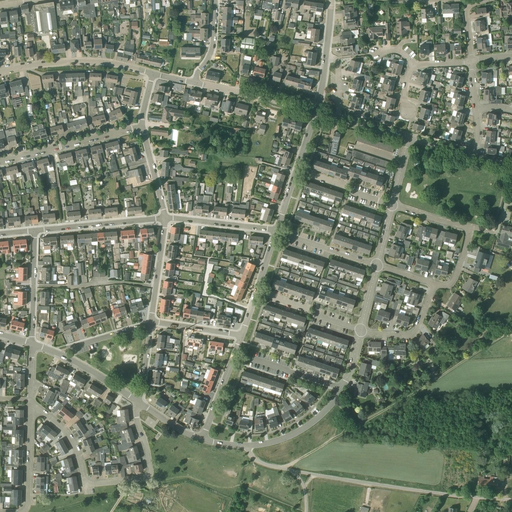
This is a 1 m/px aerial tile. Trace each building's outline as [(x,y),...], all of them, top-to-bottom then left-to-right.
[(63,11),(67,10),(66,0),(61,1),(61,2),(59,2),(60,8),(56,9),(57,16),(62,15),(63,11)] [(70,0),(67,0),(66,0),(67,10),(71,10),(73,13),(78,13),(77,6),(73,6),(73,0),(70,1),(70,0)] [(76,0),(78,6),(78,7),(83,6),(83,9),(85,18),(90,18),(89,13),(87,4),(85,4),(84,0),(76,0)] [(93,3),(97,2),(97,0),(89,0),(90,3),(87,4),(89,13),(95,12),(93,3)] [(109,14),(111,14),(109,0),(98,0),(99,3),(107,1),(109,14)] [(109,0),(111,14),(114,13),(112,3),(119,2),(118,0),(109,0)] [(271,10),(271,9),(272,0),(266,0),(266,1),(264,1),(263,8),(265,9),(265,8),(271,9),(271,10)] [(272,0),(271,9),(274,9),(277,10),(279,0),(272,0)] [(291,6),(292,0),(285,0),(284,5),(285,5),(284,9),(287,9),(287,6),(291,6)] [(298,8),(299,1),(296,0),(292,0),(291,6),(295,7),(294,11),(297,11),(298,8)] [(309,10),(311,2),(304,1),(302,13),(305,13),(306,9),(309,10)] [(28,12),(30,24),(32,24),(33,32),(57,29),(54,7),(53,2),(31,6),(32,12),(28,12)] [(324,4),(317,3),(316,11),(322,12),(324,4)] [(507,15),(511,14),(511,3),(507,4),(507,9),(503,9),(503,8),(499,9),(499,17),(504,17),(504,13),(507,13),(507,15)] [(459,13),(459,5),(460,5),(460,4),(448,5),(448,9),(451,9),(453,9),(453,13),(455,13),(456,17),(459,17),(459,13)] [(32,12),(31,6),(28,6),(27,5),(20,6),(21,14),(26,13),(28,24),(30,24),(28,12),(32,12)] [(342,10),(342,14),(357,12),(356,9),(354,9),(354,5),(344,6),(344,10),(342,10)] [(448,9),(448,5),(442,5),(443,13),(453,13),(453,9),(451,9),(448,9)] [(140,17),(140,13),(139,8),(135,8),(136,14),(130,14),(130,18),(140,17)] [(487,17),(490,16),(489,11),(486,11),(486,8),(477,9),(477,15),(482,14),(482,17),(487,17)] [(433,18),(433,15),(433,10),(430,10),(430,9),(421,9),(422,18),(433,18)] [(17,18),(18,18),(16,11),(9,12),(11,23),(14,22),(15,23),(18,22),(17,18)] [(358,19),(357,12),(342,14),(343,17),(346,16),(347,20),(346,20),(343,20),(358,19)] [(488,25),(487,17),(482,17),(479,18),(479,21),(474,21),(475,27),(488,25)] [(358,27),(358,19),(343,20),(344,29),(347,28),(346,27),(356,26),(356,27),(358,27)] [(405,23),(405,22),(397,22),(397,35),(407,34),(407,30),(410,30),(409,23),(405,23)] [(386,27),(368,28),(369,40),(376,40),(376,37),(383,37),(383,35),(390,35),(389,23),(385,23),(386,27)] [(489,34),(488,25),(475,27),(476,32),(481,32),(481,35),(489,34)] [(351,35),(351,32),(342,33),(342,36),(340,37),(340,40),(354,38),(354,35),(351,35)] [(101,34),(98,34),(98,37),(93,37),(94,50),(102,49),(101,34)] [(489,34),(481,35),(481,38),(476,38),(477,44),(486,43),(486,39),(489,39),(489,34)] [(78,50),(78,49),(77,43),(81,43),(80,36),(75,36),(74,41),(70,41),(71,50),(78,50)] [(241,48),(254,49),(255,39),(242,37),(241,48)] [(355,45),(354,38),(340,40),(340,43),(344,43),(344,46),(343,46),(343,47),(341,47),(355,45)] [(58,53),(57,45),(55,45),(55,40),(50,40),(51,53),(58,53)] [(111,41),(110,45),(106,44),(105,52),(113,53),(114,46),(113,45),(114,42),(111,41)] [(124,54),(127,55),(128,49),(129,49),(130,44),(129,44),(130,41),(126,41),(125,44),(123,51),(118,50),(116,60),(122,61),(124,54)] [(21,55),(20,47),(17,47),(16,42),(13,43),(15,56),(21,55)] [(429,54),(429,50),(432,50),(432,42),(426,42),(426,45),(420,46),(421,54),(424,53),(424,55),(429,54)] [(486,43),(477,44),(478,49),(483,49),(483,52),(490,51),(491,51),(490,45),(487,46),(486,43)] [(28,49),(25,49),(26,57),(33,56),(31,44),(27,44),(28,49)] [(122,61),(127,62),(128,55),(132,56),(134,45),(130,44),(129,49),(128,49),(127,55),(124,54),(122,61)] [(454,44),(450,44),(450,51),(454,51),(454,55),(461,55),(461,49),(462,49),(462,44),(457,44),(458,46),(454,46),(454,44)] [(356,51),(355,45),(341,47),(341,50),(344,50),(344,54),(347,53),(348,56),(358,55),(358,51),(356,51)] [(445,55),(445,45),(434,45),(434,50),(437,50),(437,55),(445,55)] [(192,57),(199,57),(199,48),(190,48),(181,48),(180,57),(187,57),(187,56),(190,56),(192,56),(192,57)] [(308,58),(316,59),(317,53),(305,51),(304,54),(308,54),(308,58)] [(145,52),(144,56),(139,55),(140,52),(138,52),(136,61),(149,64),(150,58),(151,54),(145,52)] [(280,58),(273,56),(271,65),(278,66),(280,58)] [(161,60),(150,58),(149,64),(160,67),(160,66),(161,66),(163,66),(164,63),(163,61),(161,61),(161,60)] [(393,68),(401,71),(403,65),(398,64),(399,61),(393,59),(392,62),(394,63),(393,68)] [(244,61),(242,72),(248,74),(250,66),(246,65),(247,62),(244,61)] [(264,78),(266,70),(261,69),(263,62),(260,62),(259,68),(255,67),(253,75),(264,78)] [(283,69),(281,68),(279,73),(275,72),(273,80),(280,82),(282,74),(283,69)] [(495,69),(487,69),(487,72),(482,72),(482,78),(491,78),(491,75),(494,75),(495,69)] [(430,80),(433,72),(427,70),(426,73),(421,72),(420,77),(430,80)] [(219,81),(220,74),(208,71),(206,79),(219,81)] [(450,79),(454,81),(462,83),(464,78),(459,76),(460,73),(454,71),(453,75),(451,74),(450,79)] [(293,77),(290,76),(291,72),(288,72),(285,83),(291,85),(293,77)] [(391,77),(385,75),(383,74),(382,77),(384,78),(383,83),(394,86),(395,81),(390,80),(391,77)] [(297,87),(300,79),(293,77),(291,85),(297,87)] [(365,82),(366,79),(360,77),(359,80),(354,79),(353,84),(361,86),(362,81),(365,82)] [(432,80),(430,80),(420,77),(418,82),(428,85),(427,88),(433,90),(434,87),(430,86),(432,80)] [(491,78),(482,78),(482,84),(486,84),(486,87),(489,87),(501,87),(494,87),(494,81),(491,81),(491,78)] [(304,88),(306,81),(300,79),(297,87),(304,88)] [(16,81),(19,94),(24,93),(21,80),(18,81),(18,80),(16,81)] [(19,94),(16,81),(9,83),(12,96),(19,94)] [(310,90),(312,83),(306,81),(304,88),(310,90)] [(449,88),(455,90),(456,87),(461,88),(462,83),(454,81),(452,86),(450,85),(449,88)] [(394,86),(383,83),(382,84),(381,87),(381,88),(381,89),(382,89),(381,92),(387,93),(388,90),(392,92),(394,86)] [(6,93),(9,92),(7,87),(5,88),(4,84),(0,85),(0,97),(0,99),(5,97),(7,96),(6,93)] [(169,91),(170,87),(159,86),(158,89),(159,89),(159,91),(164,92),(164,95),(162,95),(168,96),(170,96),(171,91),(169,91)] [(484,95),(493,95),(501,95),(501,87),(489,87),(489,90),(484,90),(484,95)] [(432,93),(433,90),(427,88),(426,91),(421,90),(420,95),(428,97),(432,98),(433,93),(432,93)] [(453,98),(464,101),(465,96),(460,94),(461,92),(455,90),(449,88),(448,91),(454,93),(453,98)] [(130,97),(136,99),(137,92),(125,89),(124,94),(130,95),(130,97)] [(187,94),(187,96),(186,102),(189,102),(189,100),(195,101),(197,90),(193,90),(191,90),(190,95),(188,95),(188,94),(187,94)] [(197,90),(195,101),(200,102),(199,104),(202,105),(204,97),(204,98),(201,98),(202,92),(200,92),(201,91),(197,90)] [(204,97),(202,105),(206,106),(206,104),(211,105),(214,94),(210,93),(210,94),(208,94),(207,99),(204,98),(204,97)] [(168,96),(162,95),(155,94),(154,101),(161,102),(167,103),(168,96)] [(221,101),(220,102),(218,101),(219,96),(217,96),(217,95),(214,94),(211,105),(214,105),(214,108),(219,109),(221,101)] [(365,100),(366,97),(360,95),(359,98),(354,96),(352,102),(360,104),(362,99),(365,100)] [(493,95),(484,95),(484,101),(489,101),(489,104),(497,104),(502,104),(502,100),(497,100),(497,99),(493,99),(493,95)] [(134,106),(136,99),(130,97),(129,100),(123,99),(122,103),(123,103),(122,105),(125,106),(125,104),(134,106)] [(15,99),(14,99),(10,100),(12,108),(16,107),(16,105),(22,103),(20,98),(15,99)] [(451,107),(457,108),(458,105),(462,107),(464,101),(453,98),(451,103),(452,104),(451,104),(448,103),(447,106),(451,107)] [(222,101),(221,106),(220,110),(224,111),(231,113),(234,102),(227,100),(226,102),(222,101)] [(359,109),(360,104),(352,102),(351,107),(355,108),(354,111),(360,113),(361,110),(359,109)] [(393,110),(394,104),(386,102),(385,107),(381,106),(380,109),(387,111),(387,108),(393,110)] [(235,111),(246,115),(249,106),(237,103),(235,111)] [(422,107),(420,113),(431,116),(432,116),(434,111),(432,111),(433,108),(427,106),(426,109),(422,107)] [(96,108),(97,112),(98,116),(100,124),(106,122),(103,111),(99,112),(98,108),(96,108)] [(123,115),(120,111),(119,108),(113,111),(117,118),(123,115)] [(177,110),(166,108),(164,108),(163,118),(149,116),(149,119),(162,121),(169,122),(171,115),(183,117),(184,111),(177,110)] [(111,121),(117,118),(113,111),(108,114),(111,121)] [(261,119),(264,120),(266,113),(262,112),(262,113),(258,112),(255,121),(260,122),(261,119)] [(430,121),(431,116),(420,113),(419,118),(423,119),(422,122),(429,124),(429,121),(430,121)] [(464,119),(455,117),(452,116),(450,121),(452,121),(451,124),(457,126),(458,123),(462,125),(464,119)] [(79,121),(78,118),(72,119),(74,130),(81,128),(79,121)] [(288,127),(290,120),(284,118),(282,125),(288,127)] [(87,127),(86,122),(85,119),(79,121),(81,128),(87,127)] [(500,120),(497,120),(488,119),(487,124),(492,125),(492,128),(498,129),(498,126),(499,126),(500,120)] [(294,129),(296,121),(290,120),(288,127),(287,131),(286,135),(289,136),(291,128),(294,129)] [(294,129),(301,131),(303,123),(296,121),(294,129)] [(47,137),(44,125),(42,125),(42,123),(37,125),(37,126),(40,138),(47,137)] [(454,129),(453,134),(461,136),(462,131),(456,129),(457,126),(451,124),(450,127),(454,129)] [(64,133),(62,128),(62,125),(56,126),(58,134),(64,133)] [(34,140),(40,138),(37,126),(31,128),(34,140)] [(56,126),(55,126),(52,127),(50,128),(52,136),(58,134),(56,126)] [(16,145),(15,140),(14,137),(18,136),(16,128),(12,129),(12,131),(9,132),(8,130),(5,131),(9,146),(16,145)] [(168,136),(168,130),(152,128),(152,134),(168,136)] [(501,129),(498,129),(492,128),(492,131),(487,130),(486,136),(497,137),(498,137),(499,132),(501,132),(501,129)] [(334,144),(329,143),(327,153),(336,156),(339,141),(341,133),(334,132),(333,140),(335,140),(334,144)] [(459,142),(461,136),(453,134),(451,139),(449,139),(448,142),(454,143),(455,140),(459,142)] [(500,146),(500,143),(500,138),(498,137),(497,137),(486,136),(485,142),(490,142),(490,145),(492,145),(500,146)] [(121,145),(119,145),(117,141),(111,142),(113,150),(116,149),(117,153),(120,152),(119,148),(122,148),(121,145)] [(109,151),(113,150),(111,142),(104,144),(106,149),(107,156),(110,155),(109,151)] [(487,148),(487,154),(496,155),(499,155),(499,152),(504,152),(505,147),(500,146),(492,145),(492,148),(487,148)] [(90,148),(91,153),(92,155),(94,154),(97,166),(98,168),(100,168),(99,167),(100,166),(100,165),(99,159),(96,146),(90,148)] [(130,155),(136,154),(134,147),(122,150),(124,154),(129,153),(130,155)] [(188,155),(188,153),(188,150),(172,149),(172,151),(168,151),(161,150),(160,156),(167,157),(168,153),(172,154),(172,153),(188,155)] [(293,153),(282,149),(281,152),(285,153),(283,157),(291,159),(293,153)] [(84,168),(83,163),(80,150),(75,151),(78,164),(80,163),(81,168),(84,168)] [(74,164),(72,157),(71,152),(64,154),(66,162),(70,161),(71,165),(74,164)] [(58,156),(59,160),(61,167),(63,167),(62,163),(66,162),(64,154),(58,156)] [(125,159),(126,164),(138,160),(136,154),(130,155),(130,158),(125,159)] [(291,159),(283,157),(282,161),(278,159),(277,162),(289,166),(291,159)] [(49,168),(53,167),(51,159),(48,160),(47,158),(42,160),(45,172),(48,172),(46,166),(49,165),(49,168)] [(46,178),(45,172),(42,160),(36,161),(38,168),(40,167),(43,178),(46,178)] [(313,162),(311,162),(309,167),(311,167),(311,168),(317,170),(320,162),(314,160),(313,162)] [(170,170),(176,170),(178,170),(178,171),(190,172),(190,169),(183,168),(175,167),(170,166),(170,162),(163,161),(162,167),(166,168),(170,169),(170,170)] [(320,162),(317,170),(323,172),(325,163),(320,162)] [(27,181),(30,180),(26,163),(21,165),(22,172),(25,171),(27,181)] [(331,165),(325,163),(323,172),(328,174),(331,165)] [(331,165),(328,174),(334,176),(337,167),(331,165)] [(350,166),(350,168),(348,171),(347,175),(353,177),(356,168),(350,166)] [(14,182),(14,180),(11,167),(5,169),(7,176),(9,175),(11,181),(12,181),(12,183),(14,182)] [(175,177),(176,170),(170,170),(170,169),(166,168),(162,167),(162,175),(169,176),(173,176),(173,180),(174,180),(182,181),(189,182),(189,178),(175,177)] [(343,169),(337,167),(334,176),(340,178),(343,169)] [(128,176),(128,178),(135,177),(142,175),(140,168),(128,171),(129,175),(128,176)] [(353,177),(359,179),(362,170),(356,168),(353,177)] [(343,169),(340,178),(346,180),(347,175),(348,171),(343,169)] [(367,172),(362,170),(359,179),(364,181),(367,172)] [(274,171),(273,174),(272,178),(276,179),(283,181),(285,175),(274,171)] [(364,181),(370,183),(373,174),(367,172),(364,181)] [(382,186),(383,183),(384,178),(382,177),(383,173),(380,172),(379,176),(376,184),(382,186)] [(379,176),(373,174),(370,183),(376,184),(379,176)] [(142,175),(135,177),(136,179),(130,180),(132,185),(143,182),(142,175)] [(272,178),(271,181),(262,178),(262,181),(266,183),(270,184),(274,185),(281,188),(283,181),(276,179),(272,178)] [(175,190),(175,187),(182,186),(182,181),(174,180),(174,184),(167,185),(168,191),(175,190)] [(309,194),(310,192),(313,184),(307,182),(303,192),(309,194)] [(319,186),(313,184),(310,192),(316,194),(319,186)] [(274,185),(272,191),(279,194),(281,188),(274,185)] [(321,198),(322,196),(325,188),(319,186),(316,194),(319,195),(318,197),(321,198)] [(322,196),(328,198),(331,190),(325,188),(322,196)] [(337,192),(331,190),(328,198),(334,200),(337,192)] [(279,194),(272,191),(270,195),(267,194),(266,196),(277,200),(279,194)] [(337,192),(334,200),(341,202),(343,194),(337,192)] [(203,201),(196,200),(195,212),(202,213),(203,201)] [(203,201),(202,213),(208,214),(210,202),(203,201)] [(134,214),(134,207),(131,208),(131,202),(126,202),(127,214),(134,214)] [(72,208),(74,220),(80,219),(79,203),(72,204),(72,206),(72,208)] [(221,207),(220,215),(227,216),(228,204),(225,204),(225,208),(221,207)] [(351,207),(345,205),(342,213),(349,215),(351,207)] [(74,220),(72,208),(72,206),(66,206),(67,220),(74,220)] [(239,209),(238,217),(245,218),(246,206),(244,206),(243,210),(239,209)] [(264,214),(272,216),(274,210),(263,206),(262,209),(260,213),(264,214)] [(349,215),(355,217),(357,209),(351,207),(349,215)] [(357,209),(355,217),(361,219),(363,211),(357,209)] [(294,219),(300,221),(303,213),(297,211),(294,219)] [(361,219),(367,221),(369,213),(363,211),(361,219)] [(309,215),(303,213),(300,221),(307,223),(309,215)] [(369,213),(367,221),(373,223),(376,215),(369,213)] [(264,214),(263,220),(262,220),(270,223),(272,216),(264,214)] [(307,223),(313,225),(315,217),(309,215),(307,223)] [(376,215),(373,223),(379,225),(382,217),(376,215)] [(321,219),(315,217),(313,225),(319,227),(321,219)] [(319,227),(325,229),(327,221),(321,219),(319,227)] [(334,223),(327,221),(325,229),(331,231),(334,223)] [(408,228),(410,229),(412,226),(402,222),(401,226),(399,225),(397,231),(407,234),(408,228)] [(511,227),(503,225),(501,233),(499,239),(498,239),(496,245),(509,248),(511,243),(511,227)] [(430,238),(432,228),(427,226),(424,236),(430,238)] [(432,228),(430,238),(435,239),(438,229),(432,228)] [(405,239),(407,234),(397,231),(395,236),(405,239)] [(446,232),(443,241),(449,243),(452,233),(446,232)] [(179,234),(171,233),(170,240),(178,241),(178,243),(183,244),(184,235),(179,234)] [(452,233),(449,243),(455,244),(457,235),(452,233)] [(335,234),(333,242),(339,244),(342,236),(335,234)] [(339,244),(345,246),(348,238),(342,236),(339,244)] [(354,240),(348,238),(345,246),(351,248),(354,240)] [(351,248),(357,250),(360,242),(354,240),(351,248)] [(366,244),(360,242),(357,250),(363,252),(366,244)] [(372,246),(366,244),(363,252),(369,254),(372,246)] [(391,249),(400,253),(402,247),(393,244),(391,249)] [(282,257),(282,258),(287,259),(290,251),(284,249),(282,257)] [(399,258),(400,253),(391,249),(389,255),(399,258)] [(176,252),(169,251),(168,258),(180,259),(180,257),(176,256),(176,252)] [(287,259),(293,261),(296,253),(290,251),(287,259)] [(486,263),(488,263),(490,255),(478,251),(475,262),(474,263),(475,263),(474,266),(484,269),(486,263)] [(143,260),(150,261),(151,255),(139,253),(139,256),(143,256),(143,260)] [(293,261),(299,263),(302,255),(296,253),(293,261)] [(434,256),(435,254),(433,254),(432,254),(430,262),(424,260),(421,270),(422,270),(422,271),(425,272),(425,271),(427,271),(428,267),(429,267),(430,265),(432,266),(433,264),(435,256),(434,256)] [(299,263),(305,265),(307,257),(302,255),(299,263)] [(420,259),(418,258),(416,268),(421,270),(424,260),(425,257),(422,256),(421,256),(420,259)] [(438,257),(435,256),(433,264),(436,265),(435,268),(436,269),(435,273),(436,274),(436,275),(437,275),(438,276),(439,275),(439,274),(440,275),(443,265),(440,264),(441,262),(440,261),(437,260),(438,257)] [(52,266),(51,257),(43,257),(43,262),(43,265),(42,265),(52,266)] [(249,262),(249,258),(241,257),(241,262),(243,263),(247,265),(246,268),(253,271),(255,265),(249,262)] [(305,265),(310,267),(313,258),(307,257),(305,265)] [(310,267),(316,269),(319,260),(313,258),(310,267)] [(331,259),(328,268),(334,270),(337,261),(331,259)] [(316,269),(322,271),(325,262),(319,260),(316,269)] [(334,270),(340,271),(343,263),(337,261),(334,270)] [(340,271),(345,273),(348,265),(343,263),(340,271)] [(345,273),(351,275),(354,267),(348,265),(345,273)] [(449,267),(448,266),(443,265),(440,275),(446,276),(449,267)] [(235,271),(239,273),(243,274),(250,277),(253,271),(246,268),(241,266),(240,270),(236,269),(235,271)] [(354,267),(351,275),(357,277),(360,268),(354,267)] [(360,268),(357,277),(363,279),(366,270),(360,268)] [(173,274),(174,270),(166,269),(165,276),(177,277),(177,275),(173,274)] [(240,280),(248,283),(250,277),(243,274),(240,280)] [(390,285),(385,283),(384,283),(382,288),(391,291),(393,286),(395,287),(395,285),(400,286),(401,281),(388,277),(387,280),(386,280),(391,282),(390,285)] [(462,288),(471,293),(477,282),(469,278),(467,283),(466,284),(465,283),(462,288)] [(230,283),(234,285),(238,286),(245,289),(248,283),(240,280),(237,279),(235,282),(231,281),(230,283)] [(280,281),(275,279),(274,279),(272,288),(277,290),(280,281)] [(283,291),(286,283),(287,281),(281,279),(280,281),(277,290),(283,291)] [(286,283),(283,291),(289,293),(292,285),(286,283)] [(292,285),(289,293),(295,295),(297,286),(292,285)] [(238,286),(235,292),(243,295),(245,289),(238,286)] [(297,286),(295,295),(300,297),(303,288),(297,286)] [(322,286),(321,289),(318,298),(324,300),(327,291),(328,288),(322,286)] [(171,288),(164,287),(163,294),(174,295),(175,289),(171,288)] [(86,298),(92,296),(89,288),(83,290),(86,298)] [(303,288),(300,297),(306,299),(309,290),(303,288)] [(388,300),(391,301),(393,295),(392,295),(393,292),(391,291),(382,288),(380,294),(384,295),(383,297),(380,296),(379,299),(388,302),(388,300)] [(411,289),(410,291),(411,292),(409,297),(418,300),(420,295),(416,293),(417,292),(411,289)] [(309,290),(306,299),(312,301),(315,292),(309,290)] [(333,293),(327,291),(324,300),(330,301),(333,293)] [(126,314),(124,304),(126,303),(123,292),(120,293),(121,299),(120,300),(121,303),(117,304),(118,308),(120,316),(126,314)] [(243,295),(235,292),(234,296),(230,294),(229,297),(240,302),(243,295)] [(330,301),(336,303),(338,295),(333,293),(330,301)] [(456,310),(463,298),(455,293),(454,293),(456,294),(453,299),(452,298),(447,305),(456,310)] [(344,297),(338,295),(336,303),(341,305),(344,297)] [(341,305),(347,307),(350,299),(344,297),(341,305)] [(407,302),(415,305),(416,306),(418,300),(409,297),(407,302)] [(356,301),(350,299),(347,307),(353,309),(356,301)] [(381,303),(376,319),(382,321),(385,311),(388,302),(379,299),(378,302),(381,303)] [(135,303),(132,304),(131,300),(128,301),(131,313),(137,311),(135,303)] [(135,303),(137,311),(144,309),(142,302),(135,303)] [(400,310),(399,310),(401,304),(398,303),(396,309),(394,315),(398,317),(396,323),(401,325),(405,315),(399,314),(400,310)] [(120,316),(118,308),(114,309),(113,305),(111,306),(114,317),(120,316)] [(205,308),(204,312),(203,320),(209,321),(210,318),(214,319),(215,313),(211,312),(211,309),(210,309),(210,306),(206,305),(205,308)] [(263,313),(269,315),(272,307),(266,305),(264,309),(263,309),(261,312),(263,313)] [(269,315),(275,317),(277,308),(272,307),(269,315)] [(98,314),(101,322),(107,320),(103,308),(101,309),(102,313),(98,314)] [(275,317),(280,319),(283,310),(277,308),(275,317)] [(405,315),(401,325),(407,327),(410,317),(408,316),(409,312),(412,313),(413,310),(407,308),(405,315)] [(280,319),(286,321),(289,312),(283,310),(280,319)] [(385,311),(382,321),(387,323),(390,313),(385,311)] [(286,321),(292,323),(295,314),(289,312),(286,321)] [(449,315),(447,314),(443,312),(440,316),(436,313),(436,314),(433,320),(431,319),(428,324),(437,329),(440,323),(443,325),(446,319),(447,320),(449,315)] [(98,314),(92,317),(95,324),(101,322),(98,314)] [(292,323),(298,324),(298,325),(301,316),(295,314),(292,323)] [(16,329),(18,322),(14,321),(15,317),(12,316),(9,328),(16,329)] [(89,326),(86,319),(83,320),(81,316),(79,317),(83,328),(89,326)] [(305,323),(305,322),(306,318),(301,316),(298,325),(298,324),(297,328),(305,330),(307,324),(305,323)] [(95,324),(92,317),(86,319),(89,326),(95,324)] [(22,331),(23,326),(25,319),(22,319),(21,323),(18,322),(16,329),(22,331)] [(68,325),(71,332),(77,330),(73,319),(71,320),(72,324),(68,325)] [(71,332),(68,325),(65,326),(63,322),(61,323),(64,334),(71,332)] [(45,337),(47,330),(48,325),(42,324),(39,335),(45,337)] [(47,330),(45,337),(52,339),(55,327),(52,327),(51,331),(47,330)] [(314,329),(309,327),(306,336),(312,338),(314,329)] [(320,331),(314,329),(312,338),(317,340),(320,331)] [(263,334),(255,331),(254,334),(256,335),(254,341),(260,343),(263,334)] [(317,340),(323,342),(326,333),(320,331),(317,340)] [(323,342),(329,344),(332,335),(326,333),(323,342)] [(268,336),(263,334),(260,343),(266,345),(268,336)] [(329,344),(335,346),(337,337),(332,335),(329,344)] [(416,342),(422,349),(429,342),(423,335),(420,337),(421,338),(416,342)] [(271,346),(274,338),(268,336),(266,345),(271,346)] [(335,346),(340,347),(343,339),(337,337),(335,346)] [(194,345),(195,339),(188,338),(187,348),(189,348),(190,345),(194,345)] [(280,340),(274,338),(271,346),(277,348),(280,340)] [(343,339),(340,347),(346,349),(349,341),(343,339)] [(283,350),(286,342),(280,340),(277,348),(283,350)] [(168,343),(165,342),(158,341),(157,348),(167,349),(168,343)] [(216,349),(217,342),(210,341),(209,351),(212,352),(212,348),(216,349)] [(292,343),(286,342),(283,350),(289,352),(292,343)] [(386,354),(387,347),(381,347),(381,343),(369,342),(368,351),(369,351),(369,354),(374,354),(374,351),(380,351),(380,354),(386,354)] [(294,354),(297,345),(292,343),(289,352),(294,354)] [(406,350),(406,344),(402,344),(402,346),(399,345),(394,345),(394,350),(395,350),(395,355),(406,356),(406,350)] [(4,355),(11,357),(13,349),(12,349),(6,348),(5,350),(4,350),(4,351),(5,351),(4,355)] [(13,349),(11,357),(10,359),(17,361),(20,351),(13,350),(13,349)] [(302,366),(305,358),(299,356),(296,364),(302,366)] [(311,360),(305,358),(302,366),(308,368),(311,360)] [(162,360),(155,359),(154,366),(165,368),(165,365),(161,364),(162,360)] [(308,368),(314,370),(316,362),(311,360),(308,368)] [(322,363),(316,362),(314,370),(319,372),(322,363)] [(319,372),(325,374),(328,365),(322,363),(319,372)] [(371,365),(362,363),(361,367),(360,374),(359,374),(363,375),(362,379),(368,380),(370,372),(371,368),(371,365)] [(49,374),(52,375),(54,376),(54,377),(57,379),(62,368),(57,365),(56,367),(53,366),(49,374)] [(334,367),(328,365),(325,374),(331,376),(334,367)] [(209,374),(216,376),(218,370),(208,366),(207,369),(211,370),(209,374)] [(340,369),(339,369),(334,367),(331,376),(337,378),(340,369)] [(68,371),(62,368),(57,379),(59,380),(60,379),(62,377),(65,378),(68,371)] [(250,373),(248,372),(244,371),(240,382),(246,384),(247,381),(250,373)] [(250,373),(247,381),(253,383),(256,375),(250,373)] [(74,374),(70,381),(76,384),(80,377),(74,374)] [(213,382),(216,376),(209,374),(207,379),(213,382)] [(253,383),(259,385),(261,377),(256,375),(253,383)] [(80,377),(76,384),(74,388),(77,389),(79,386),(81,387),(85,380),(80,377)] [(259,385),(264,387),(267,378),(261,377),(259,385)] [(264,387),(270,389),(273,380),(267,378),(264,387)] [(211,387),(213,382),(207,379),(205,385),(211,387)] [(270,389),(276,391),(279,382),(273,380),(270,389)] [(24,381),(16,381),(16,387),(14,387),(13,393),(18,393),(19,388),(20,388),(20,389),(20,388),(23,388),(24,381)] [(67,381),(62,389),(61,392),(64,394),(67,390),(66,389),(70,382),(67,381)] [(369,383),(366,382),(361,381),(360,384),(357,383),(356,388),(357,388),(356,390),(355,389),(354,394),(365,397),(369,383)] [(276,391),(282,393),(285,384),(279,382),(276,391)] [(90,397),(96,387),(91,384),(87,390),(85,388),(83,390),(80,395),(83,397),(85,394),(90,397)] [(209,393),(211,387),(205,385),(204,388),(200,387),(199,389),(209,393)] [(96,387),(90,397),(93,399),(95,396),(97,397),(102,391),(96,387)] [(60,392),(57,390),(52,388),(51,391),(48,390),(46,393),(45,393),(46,393),(45,393),(44,395),(45,395),(56,400),(57,399),(56,398),(58,395),(59,395),(60,392)] [(76,402),(80,395),(83,390),(80,389),(76,397),(74,396),(72,399),(76,402)] [(296,391),(294,394),(300,399),(305,403),(307,400),(311,403),(315,398),(309,393),(306,396),(304,394),(302,396),(296,391)] [(103,401),(108,405),(113,398),(107,394),(103,401)] [(203,408),(206,402),(201,400),(202,397),(194,394),(193,397),(197,399),(195,405),(203,408)] [(297,405),(294,408),(292,410),(292,411),(294,413),(297,411),(299,414),(305,409),(303,407),(303,406),(303,407),(299,403),(298,402),(300,399),(294,394),(292,397),(295,400),(293,402),(297,405)] [(50,405),(50,404),(53,406),(56,400),(45,395),(44,399),(43,398),(41,400),(50,405)] [(58,413),(63,417),(68,411),(70,409),(65,405),(70,399),(67,397),(62,404),(64,405),(58,413)] [(160,397),(155,403),(163,409),(167,402),(160,397)] [(292,411),(292,410),(285,401),(283,403),(286,407),(282,410),(285,413),(282,415),(286,422),(293,418),(290,413),(292,411)] [(113,409),(113,410),(116,406),(112,404),(107,412),(109,414),(113,409)] [(181,413),(185,408),(179,404),(177,408),(172,405),(167,412),(170,414),(171,415),(171,414),(174,417),(178,411),(181,413)] [(201,414),(203,408),(195,405),(193,411),(188,409),(187,412),(195,415),(196,412),(201,414)] [(281,421),(279,416),(277,407),(273,408),(274,413),(267,415),(271,428),(278,425),(277,422),(281,421)] [(237,410),(236,416),(235,417),(229,415),(231,410),(228,409),(225,417),(227,418),(225,423),(232,425),(233,424),(234,424),(235,422),(238,423),(239,417),(241,411),(237,410)] [(73,415),(68,411),(63,417),(68,421),(73,415)] [(194,418),(195,415),(187,412),(185,418),(189,420),(188,423),(196,426),(199,420),(194,418)] [(263,421),(266,420),(266,414),(261,415),(256,415),(255,417),(255,419),(256,430),(264,429),(263,421)] [(242,417),(239,417),(238,423),(240,423),(239,428),(248,429),(249,424),(252,425),(253,416),(249,416),(249,422),(242,421),(242,417)] [(23,417),(11,417),(11,421),(12,421),(12,424),(7,424),(6,427),(14,427),(14,424),(15,424),(19,424),(19,425),(19,424),(23,424),(23,417)] [(76,431),(82,426),(79,421),(72,425),(76,431)] [(86,423),(82,426),(76,431),(80,436),(83,434),(85,437),(89,434),(95,431),(93,428),(87,432),(84,429),(88,426),(86,423)] [(40,432),(41,431),(46,435),(51,430),(46,425),(45,426),(42,424),(38,430),(40,432)] [(14,430),(14,427),(6,427),(2,427),(1,430),(12,430),(11,437),(15,437),(22,437),(22,430),(19,430),(15,430),(14,430)] [(123,430),(125,436),(132,434),(130,428),(123,430)] [(51,430),(46,435),(52,439),(56,434),(51,430)] [(120,438),(122,444),(117,445),(118,448),(126,446),(125,443),(134,440),(132,434),(125,436),(120,438)] [(98,439),(91,441),(90,438),(82,441),(85,447),(95,443),(99,442),(98,439)] [(55,443),(58,449),(65,446),(61,440),(55,443)] [(95,443),(85,447),(87,453),(96,450),(97,449),(95,443)] [(65,446),(58,449),(62,455),(68,452),(65,446)] [(126,452),(127,455),(138,452),(136,446),(128,448),(129,451),(126,452)] [(104,453),(103,450),(103,451),(102,451),(100,452),(100,460),(101,462),(101,465),(101,471),(105,471),(105,474),(109,473),(109,475),(112,474),(112,473),(111,473),(110,463),(104,463),(104,459),(104,453)] [(138,452),(127,455),(128,459),(131,457),(132,461),(140,458),(138,452)] [(119,457),(116,457),(116,460),(110,461),(110,463),(111,473),(112,473),(115,473),(115,474),(118,474),(121,473),(120,467),(117,468),(117,463),(120,463),(119,457)] [(63,460),(65,466),(72,464),(70,458),(63,460)] [(101,465),(101,462),(95,463),(95,467),(91,467),(92,475),(96,475),(96,476),(99,476),(98,471),(101,471),(101,465)] [(130,464),(130,467),(131,473),(142,471),(141,464),(133,466),(133,463),(130,464)] [(44,471),(44,464),(36,464),(36,471),(40,471),(40,474),(46,474),(46,471),(44,471)] [(72,464),(65,466),(63,467),(64,473),(66,472),(67,473),(74,471),(72,464)] [(46,476),(46,474),(40,474),(40,477),(36,477),(36,484),(43,484),(43,479),(47,479),(48,476),(46,476)] [(494,479),(494,477),(490,477),(490,479),(484,479),(484,476),(479,476),(478,487),(492,488),(491,489),(497,489),(497,488),(503,489),(503,486),(504,486),(504,482),(503,482),(503,481),(504,481),(504,478),(503,478),(499,478),(499,479),(494,479)] [(70,491),(68,491),(66,492),(67,494),(69,494),(75,493),(75,490),(77,490),(76,483),(69,484),(70,491)] [(43,490),(43,484),(36,484),(36,490),(40,490),(40,494),(46,494),(46,490),(43,490)] [(11,487),(4,487),(3,491),(11,491),(11,497),(21,497),(21,490),(18,490),(17,490),(11,490),(11,487)]
